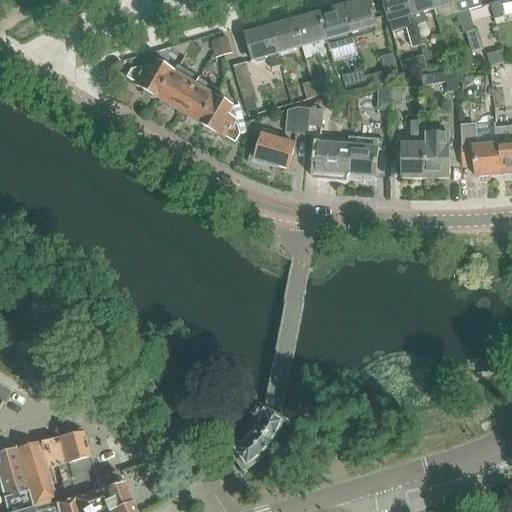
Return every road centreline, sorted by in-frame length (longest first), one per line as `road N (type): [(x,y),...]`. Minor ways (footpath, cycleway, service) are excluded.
road 1 (tertiary): [(511,216),(307,218),(244,202),(37,79)]
road 2 (residential): [(0,442),(90,422),(185,456)]
road 3 (residential): [(37,79),(97,31),(199,0)]
road 4 (residential): [(367,483),(490,450),(511,435)]
